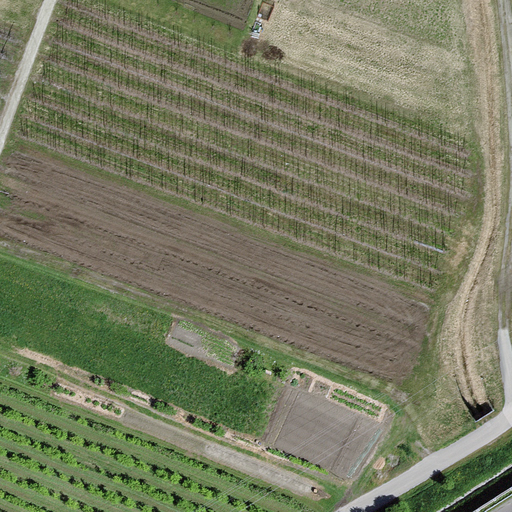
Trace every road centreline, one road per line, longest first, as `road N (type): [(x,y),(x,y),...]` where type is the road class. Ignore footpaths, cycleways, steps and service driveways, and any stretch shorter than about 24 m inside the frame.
road 1 (track): [(511,383),(502,364),(499,299),(511,189)]
road 2 (unclassified): [(356,511),(511,416)]
road 3 (track): [(511,153),(499,0)]
road 4 (track): [(0,133),(50,0)]
